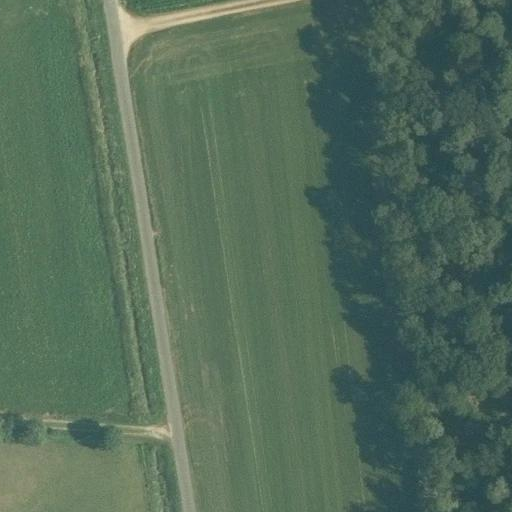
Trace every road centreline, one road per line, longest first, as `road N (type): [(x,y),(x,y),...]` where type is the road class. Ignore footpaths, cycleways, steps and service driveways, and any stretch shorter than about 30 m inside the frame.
road 1 (track): [(103,0),(181,511)]
road 2 (track): [(108,33),(300,0)]
